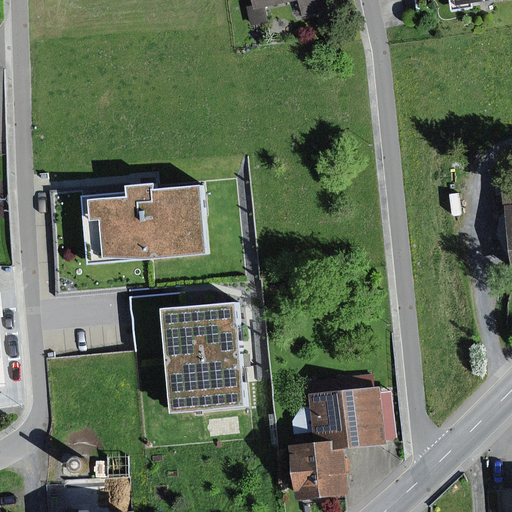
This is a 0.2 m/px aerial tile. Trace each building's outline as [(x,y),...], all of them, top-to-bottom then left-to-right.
[(326,0),(254,0),(256,8),(250,9),(253,26),(267,23),(263,5),(284,0),(301,0),(304,15),(329,9),(326,0)] [(124,198),(95,199),(97,273),(202,270),(200,194),(159,195),(159,181),(124,182),(124,198)] [(237,301),(122,306),(124,356),(152,355),(155,416),(199,414),(201,449),(243,447),(237,301)] [(0,385),(19,384),(14,331),(0,332),(0,385)] [(388,445),(380,384),(339,388),(338,376),(297,381),(303,432),(304,442),(286,444),(294,505),(351,499),(345,450),(388,445)]
